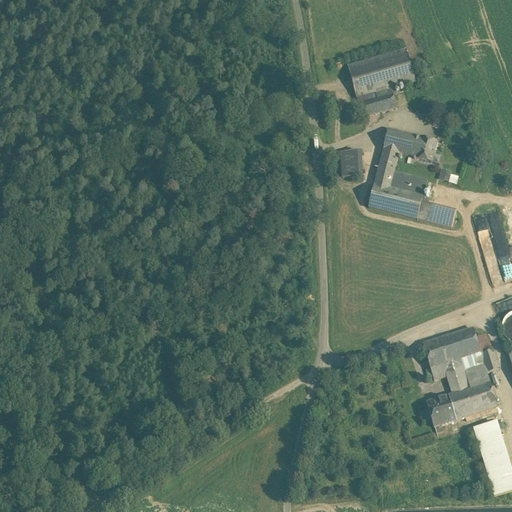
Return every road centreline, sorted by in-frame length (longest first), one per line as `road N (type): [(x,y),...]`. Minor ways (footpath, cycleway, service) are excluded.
road 1 (track): [(293,0),(322,254),(319,375)]
road 2 (track): [(511,292),(319,375)]
road 3 (track): [(319,375),(288,511)]
